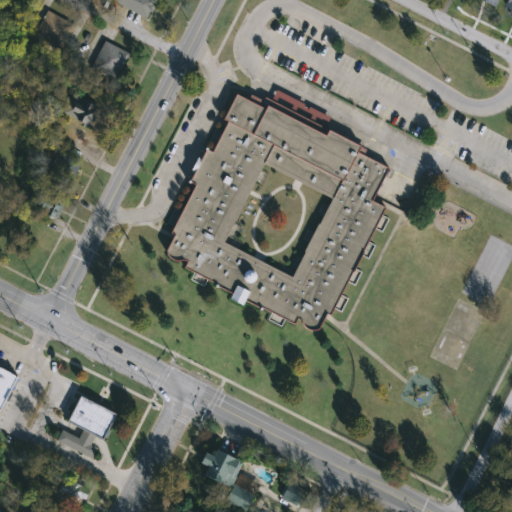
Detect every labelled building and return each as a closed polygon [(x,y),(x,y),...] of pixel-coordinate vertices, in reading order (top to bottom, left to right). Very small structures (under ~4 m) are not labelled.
[(145,19),(114,0),(150,0),(155,3),(145,19)] [(35,34),(48,11),(75,26),(62,49),(35,34)] [(129,54),(116,81),(91,69),(104,42),(129,54)] [(63,116),(76,88),(105,102),(93,129),(63,116)] [(319,327),(326,312),(330,314),(334,307),(341,311),(349,296),(341,292),(348,281),(354,284),(362,270),(355,267),(362,254),(368,257),(375,244),(368,240),(375,226),(382,230),(388,217),(381,213),(385,206),(371,199),(387,166),(356,150),(359,144),(325,126),(330,117),(276,89),(271,99),(265,96),(263,100),(251,93),(248,99),(236,92),(223,117),(227,119),(211,150),(206,147),(201,157),(197,155),(190,168),(194,169),(188,180),(195,183),(170,231),(173,233),(166,248),(167,252),(169,255),(173,258),(177,258),(181,258),(183,257),(186,259),(183,265),(194,271),(191,278),(203,284),(207,277),(217,282),(216,284),(230,291),(227,296),(242,303),(244,298),(261,307),(262,305),(272,310),(268,317),(281,324),(285,317),(294,322),(297,317),(301,318),(302,322),(304,325),(307,327),(312,329),(315,328),(319,327)] [(80,162),(58,220),(34,211),(56,153),(80,162)] [(0,366),(15,374),(0,401),(0,366)] [(78,393),(115,412),(101,438),(94,434),(90,442),(96,445),(91,456),(55,438),(61,427),(77,436),(81,428),(64,419),(78,393)] [(242,463),(232,484),(253,494),(245,511),(242,511),(223,503),(229,490),(202,477),(207,467),(198,463),(203,453),(211,456),(214,450),(242,463)] [(89,490),(80,510),(55,499),(63,479),(89,490)]
